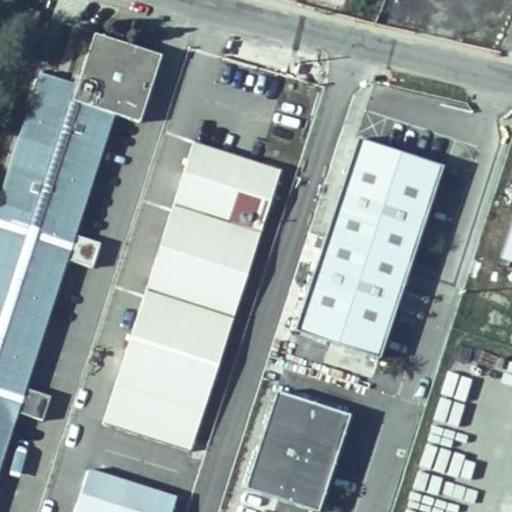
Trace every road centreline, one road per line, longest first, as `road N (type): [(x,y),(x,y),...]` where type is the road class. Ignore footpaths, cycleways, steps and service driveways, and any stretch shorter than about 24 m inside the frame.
road 1 (unknown): [(503,79),(375,511)]
road 2 (residential): [(180,0),(511,81)]
